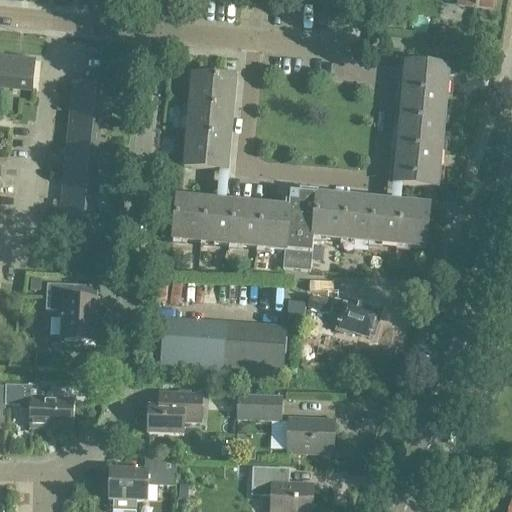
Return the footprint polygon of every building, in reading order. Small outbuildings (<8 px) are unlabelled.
[(492,12),(492,10),(495,10),(495,0),(459,0),(459,8),(492,12)] [(324,61),(327,72),(342,67),(339,57),(324,61)] [(35,64),(5,61),(2,90),(33,93),(34,94),(37,64),(35,63),(35,64)] [(438,192),(450,72),(412,68),(400,188),(438,192)] [(222,167),(230,83),(192,79),(183,171),(222,175),(223,167),(222,167)] [(104,89),(105,89),(105,88),(74,85),(75,87),(72,117),(101,119),(104,89)] [(72,117),(69,148),(98,151),(101,119),(72,117)] [(95,182),(98,151),(69,148),(66,180),(95,182)] [(66,180),(63,211),(93,214),(95,182),(66,180)] [(429,215),(317,204),(318,198),(290,196),(288,217),(176,206),(172,244),(284,255),(284,259),(282,272),(310,274),(311,262),(313,241),(425,253),(429,215)] [(90,244),(93,214),(63,211),(60,242),(90,245),(90,244)] [(62,342),(78,343),(78,345),(97,345),(99,304),(78,303),(79,289),(48,288),(47,314),(58,314),(58,317),(61,320),(63,320),(62,342)] [(308,311),(323,316),(326,304),(311,300),(308,311)] [(337,335),(351,339),(352,335),(369,340),(370,337),(373,338),(380,315),(347,305),(346,307),(335,304),(331,318),(341,321),(337,335)] [(289,334),(164,325),(161,374),(285,382),(289,334)] [(20,413),(33,413),(32,431),(59,431),(72,432),(73,428),(73,404),(53,403),(53,390),(22,389),(6,389),(6,390),(5,408),(20,409),(20,413)] [(159,410),(150,410),(149,437),(175,437),(183,438),(184,426),(201,426),(202,398),(176,397),(159,396),(159,410)] [(282,401),(238,399),(237,424),(281,425),(282,401)] [(334,425),(289,423),(288,456),(333,458),(334,425)] [(169,477),(168,490),(176,490),(177,464),(156,463),(155,476),(169,477)] [(311,511),(312,489),(282,488),(283,472),(252,471),(251,499),(272,500),(271,511),(311,511)] [(136,511),(137,504),(148,505),(149,475),(111,473),(110,504),(114,504),(113,511),(136,511)] [(187,487),(179,487),(178,499),(187,500),(187,487)]
